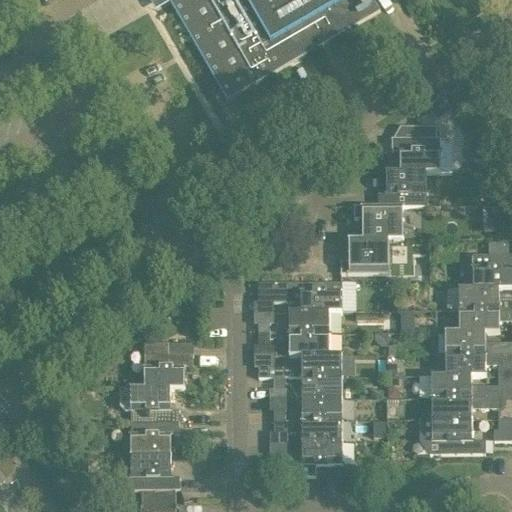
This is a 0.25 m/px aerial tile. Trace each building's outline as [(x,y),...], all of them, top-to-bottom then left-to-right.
[(166,0),(225,101),(309,54),(305,47),(335,30),(339,36),(379,13),(371,0),(166,0)] [(427,176),(427,177),(441,177),(452,177),(452,142),(440,142),(392,143),(392,156),(399,156),(400,176),(400,177),(427,176)] [(427,210),(427,177),(427,176),(400,177),(400,176),(385,177),(385,199),(376,199),(376,210),(353,211),(427,210)] [(348,243),(403,243),(403,211),(427,210),(353,211),(353,225),(362,225),(362,242),(348,242),(348,243)] [(403,243),(348,243),(348,266),(340,266),(340,278),(390,277),(389,244),(403,244),(403,243)] [(500,292),(500,293),(511,292),(511,257),(508,257),(508,245),(488,246),(488,258),(473,258),(473,291),(473,292),(500,292)] [(286,317),(340,317),(340,294),(292,295),(292,285),(258,285),(258,294),(258,305),(253,305),(253,317),(274,317),(274,305),(299,305),(299,316),(286,316),(286,317)] [(511,302),(501,303),(500,293),(500,292),(473,292),(473,291),(460,291),(460,315),(511,314),(511,302)] [(356,323),(378,323),(378,314),(356,314),(356,323)] [(511,336),(511,335),(511,314),(460,315),(460,335),(460,336),(485,336),(499,336),(500,324),(511,324),(511,336)] [(258,339),(270,339),(270,327),(274,326),(274,317),(253,317),(253,327),(258,327),(258,339)] [(287,339),(329,339),(328,318),(340,318),(340,317),(286,317),(287,339)] [(485,345),(485,336),(460,336),(460,335),(446,335),(446,359),(511,358),(511,335),(511,336),(511,345),(485,345)] [(254,362),(274,361),(274,349),(270,348),(270,339),(258,339),(258,349),(254,349),(254,362)] [(287,361),(340,360),(329,360),(329,339),(287,339),(287,361)] [(144,392),(186,392),(185,371),(193,371),(193,358),(168,358),(168,346),(144,346),(144,392)] [(401,358),(401,347),(389,347),(389,358),(401,358)] [(498,379),(511,378),(511,358),(446,359),(446,379),(431,379),(431,380),(471,379),(485,379),(485,367),(499,367),(498,379)] [(300,383),(341,382),(340,360),(287,361),(287,362),(300,362),(300,370),(285,370),(275,370),(274,361),(254,362),(254,370),(258,370),(259,381),(273,381),(274,383),(285,383),(285,380),(300,380),(300,383)] [(397,378),(397,366),(388,365),(388,378),(397,378)] [(432,403),(511,401),(511,378),(498,379),(498,389),(471,388),(471,379),(431,380),(432,403)] [(300,404),(341,404),(341,382),(300,383),(300,404)] [(269,404),(289,404),(289,392),(285,392),(285,383),(274,383),(274,392),(269,392),(269,404)] [(186,393),(186,392),(144,392),(120,392),(120,409),(125,414),(130,414),(130,426),(180,426),(180,413),(171,413),(171,393),(186,393)] [(432,424),(473,423),(473,412),(511,412),(511,401),(432,403),(432,422),(432,424)] [(285,427),(285,424),(285,414),(289,413),(289,404),(269,404),(270,413),(274,413),(274,427),(285,427)] [(300,426),(341,426),(341,404),(300,404),(300,424),(300,426)] [(432,424),(432,422),(419,422),(419,445),(439,445),(440,457),(485,457),(485,444),(473,444),(473,423),(432,424)] [(274,427),(274,435),(269,435),(270,449),(342,448),(341,426),(300,426),(300,424),(285,424),(285,427),(274,427)] [(131,459),(172,459),(172,438),(180,438),(180,426),(130,426),(131,458),(131,459)] [(511,444),(511,433),(496,434),(497,445),(511,444)] [(342,448),(270,449),(270,457),(274,457),(274,468),(286,468),(286,480),(316,479),(315,469),(342,469),(342,448)] [(131,459),(131,458),(120,458),(119,478),(123,481),(131,481),(131,493),(180,493),(180,480),(172,480),(172,459),(131,459)]
